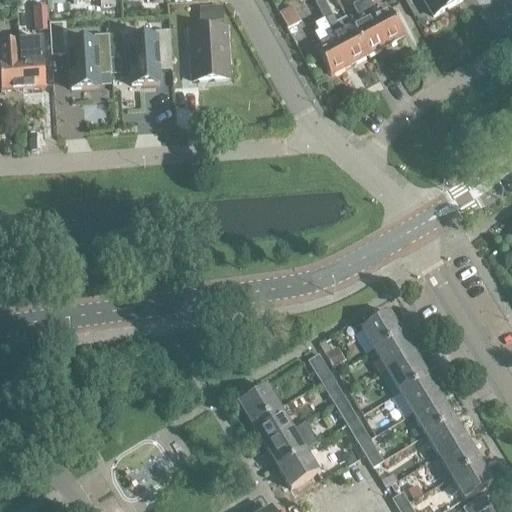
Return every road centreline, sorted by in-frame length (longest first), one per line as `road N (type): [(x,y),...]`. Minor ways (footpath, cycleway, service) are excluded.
road 1 (secondary): [(0,329),(303,285),(406,236)]
road 2 (residential): [(0,167),(291,148),(316,137)]
road 3 (residential): [(389,192),(406,134),(431,98),(511,47)]
road 4 (residential): [(511,405),(406,236)]
road 5 (residential): [(316,137),(239,0)]
road 6 (secondary): [(406,236),(511,176)]
